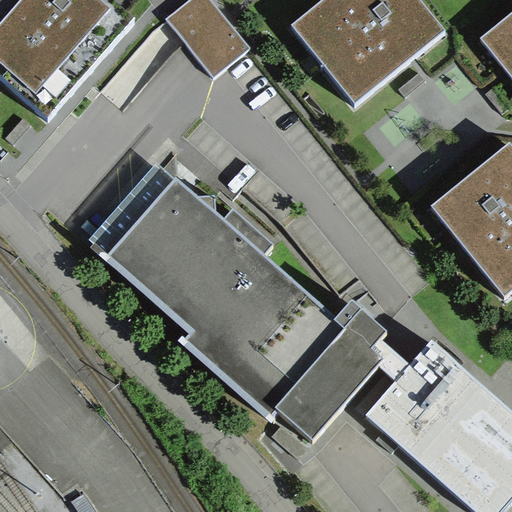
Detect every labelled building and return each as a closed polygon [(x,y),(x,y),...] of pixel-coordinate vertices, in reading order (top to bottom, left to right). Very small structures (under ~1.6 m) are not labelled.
[(135,16),(116,0),(0,0),(0,70),(50,114),(135,16)] [(249,50),(208,0),(189,0),(164,21),(212,80),(249,50)] [(444,38),(413,0),(334,0),(294,33),(356,109),(444,38)] [(511,22),(484,45),(511,80),(511,22)] [(419,75),(400,91),(406,98),(425,83),(419,75)] [(511,296),(511,155),(509,152),(432,214),(504,302),(511,296)] [(195,340),(186,350),(271,424),(276,419),(284,425),(273,438),(302,463),(379,375),(383,370),(372,361),(383,349),(388,343),(352,311),(338,326),(266,264),(276,253),(234,216),(224,227),(175,184),(106,263),(195,340)] [(383,370),(379,375),(397,390),(368,422),(468,511),(510,511),(511,510),(511,419),(432,350),(410,374),(383,349),(372,361),(383,370)]
